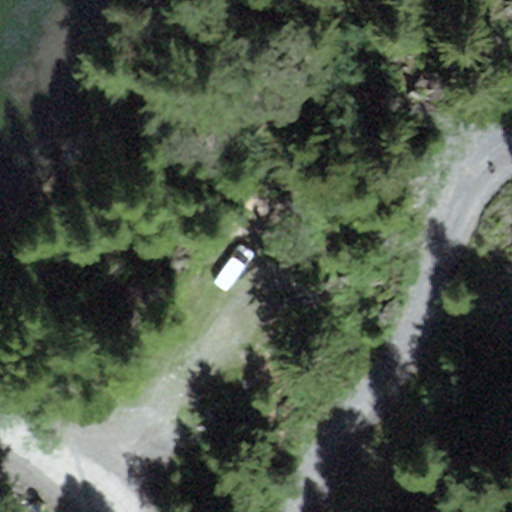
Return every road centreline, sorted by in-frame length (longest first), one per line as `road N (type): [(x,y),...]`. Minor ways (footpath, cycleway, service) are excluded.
road 1 (track): [(511,182),(478,199),(411,361),(327,479),(320,511)]
road 2 (residential): [(0,433),(117,488),(128,511)]
